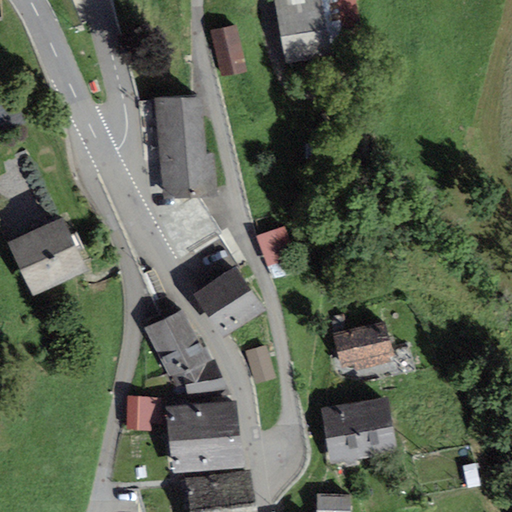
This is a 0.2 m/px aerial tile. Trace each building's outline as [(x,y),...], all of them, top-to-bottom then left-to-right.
[(319,0),(278,0),(289,63),(329,57),(319,0)] [(235,24),(210,30),(221,75),(246,69),(235,24)] [(199,90),(153,94),(163,196),(217,191),(213,146),(205,147),(199,90)] [(11,95),(0,100),(0,119),(7,133),(26,124),(11,95)] [(9,237),(33,290),(88,265),(63,212),(9,237)] [(290,230),(266,240),(276,266),(300,257),(290,230)] [(240,274),(204,295),(227,332),(262,311),(240,274)] [(181,306),(146,328),(177,385),(186,381),(188,397),(231,391),(210,355),(181,306)] [(391,327),(341,339),(351,382),(402,370),(391,327)] [(165,403),(174,470),(245,460),(236,393),(165,403)] [(329,418),(336,461),(401,450),(393,407),(329,418)] [(185,476),(190,511),(257,511),(251,465),(185,476)]
